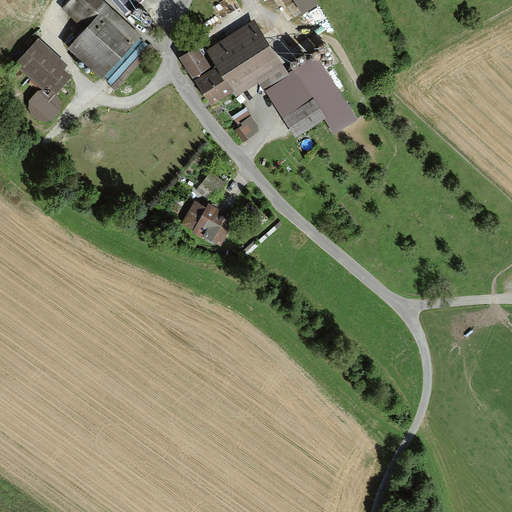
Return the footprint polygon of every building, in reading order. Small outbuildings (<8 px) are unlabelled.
[(141,33),(104,0),(67,0),(61,7),(82,27),(66,44),(101,77),(141,33)] [(116,0),(123,9),(134,0),(116,0)] [(315,0),(292,0),(304,18),(320,7),(315,0)] [(288,70),(254,17),(208,45),(219,62),(234,87),(238,93),(260,79),(265,87),(289,72),(288,70)] [(77,71),(39,34),(14,60),(52,97),(77,71)] [(139,43),(136,49),(143,52),(141,57),(146,60),(151,48),(139,43)] [(210,64),(197,43),(180,53),(192,74),(210,64)] [(289,72),(265,87),(295,133),(323,115),(333,131),(357,116),(319,58),(311,56),(288,70),(289,72)] [(234,87),(219,62),(196,76),(204,89),(211,101),(234,87)] [(247,106),(233,115),(239,125),(236,128),(244,140),(262,129),(247,106)] [(212,171),(203,182),(216,193),(225,181),(212,171)] [(205,235),(207,232),(220,240),(232,220),(215,210),(217,207),(208,202),(206,206),(195,199),(182,222),(205,235)]
